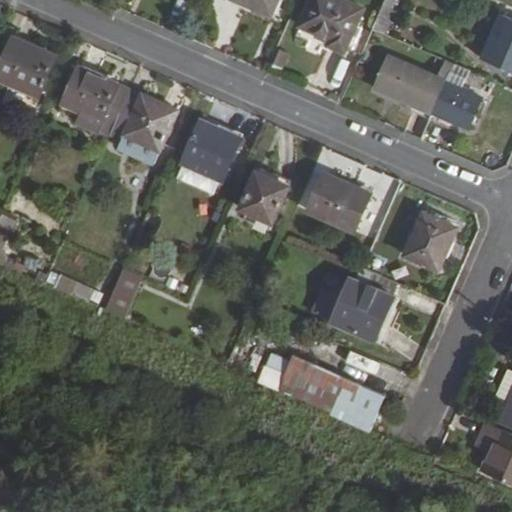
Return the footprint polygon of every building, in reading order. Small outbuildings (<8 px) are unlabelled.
[(241,0),(272,13),(278,0),(241,0)] [(343,0),(311,0),(297,33),(328,48),(330,44),(346,51),(365,10),(343,0)] [(383,3),(373,27),(384,32),(395,8),(383,3)] [(511,76),(511,23),(509,22),(490,67),(511,76)] [(14,39),(0,72),(0,79),(41,97),(57,59),(14,39)] [(411,66),(398,96),(434,112),(448,81),(452,72),(456,63),(449,60),(441,79),(411,66)] [(448,81),(434,112),(471,128),(484,98),(464,88),(467,79),(472,70),(456,63),(452,72),(448,81)] [(80,68),(64,106),(102,123),(118,84),(80,68)] [(118,84),(102,123),(98,132),(109,136),(110,135),(130,89),(118,84)] [(130,89),(110,135),(123,141),(125,136),(161,152),(179,111),(130,89)] [(203,123),(184,167),(224,184),(243,141),(203,123)] [(119,149),(155,165),(161,152),(125,136),(123,141),(119,149)] [(254,172),(238,209),(272,224),(288,187),(254,172)] [(329,178),(314,214),(360,234),(376,198),(329,178)] [(425,211),(406,255),(439,269),(458,226),(425,211)] [(0,248),(13,221),(0,215),(0,248)] [(154,260),(149,274),(166,280),(171,265),(154,260)] [(122,265),(104,305),(117,312),(135,271),(124,266),(122,265)] [(357,265),(332,321),(376,340),(400,284),(368,270),(357,265)] [(45,283),(96,303),(101,290),(50,270),(45,283)] [(280,389),(370,428),(385,394),(296,354),(280,389)] [(511,372),(507,370),(495,396),(511,404),(511,402),(511,372)] [(511,402),(511,404),(503,423),(511,426),(511,402)] [(491,450),(482,470),(511,482),(511,433),(488,423),(482,439),(493,444),(491,450)] [(482,439),(479,445),(491,450),(493,444),(482,439)]
